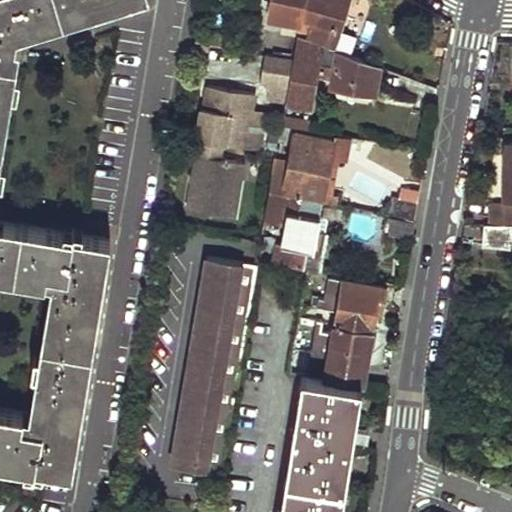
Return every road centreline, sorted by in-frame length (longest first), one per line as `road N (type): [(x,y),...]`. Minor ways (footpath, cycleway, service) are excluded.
road 1 (residential): [(85,511),(172,0)]
road 2 (tertiary): [(399,474),(476,4)]
